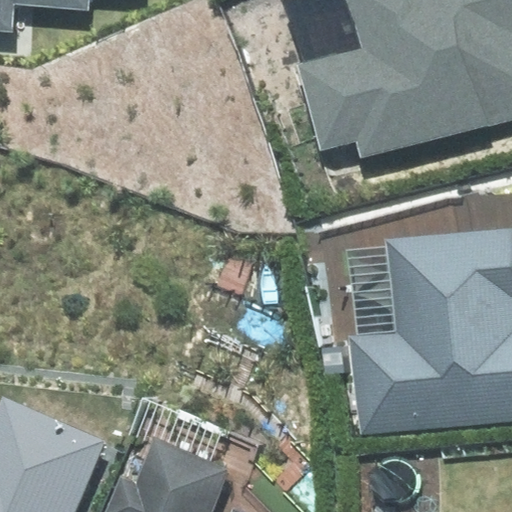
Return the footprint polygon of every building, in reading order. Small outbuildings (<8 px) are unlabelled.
[(0,0),(0,29),(11,31),(13,3),(89,9),(89,0),(0,0)] [(357,140),(362,160),(511,120),(511,0),(349,0),(362,49),(298,66),(320,150),(357,140)] [(360,435),(511,419),(511,235),(511,227),(387,240),(396,330),(349,335),(360,435)] [(0,511),(77,511),(107,439),(4,396),(0,405),(0,511)] [(211,511),(231,466),(161,436),(128,511),(211,511)]
